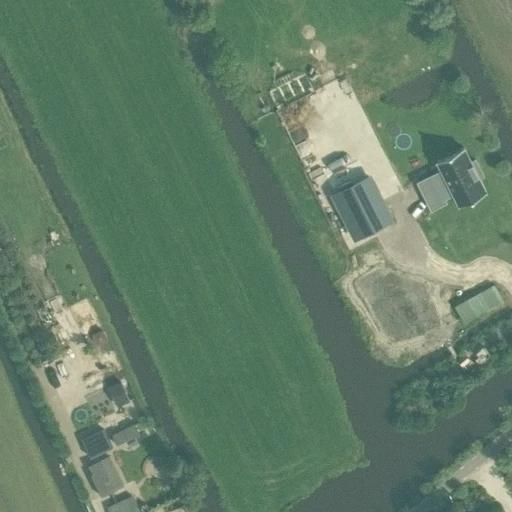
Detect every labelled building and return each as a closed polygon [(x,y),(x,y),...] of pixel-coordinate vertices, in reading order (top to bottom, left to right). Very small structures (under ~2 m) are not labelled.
[(432,175),(417,182),(431,209),(445,202),(442,196),(451,191),(459,206),(486,192),(478,178),(483,175),(475,160),(470,162),(463,147),(436,161),(441,171),(444,176),(434,181),(432,175)] [(371,173),(330,194),(354,241),(395,220),(371,173)] [(493,284),(454,306),(463,323),(502,300),(493,284)] [(121,381),(107,387),(117,407),(130,401),(121,381)] [(116,444),(140,434),(136,423),(112,433),(116,444)] [(80,439),(89,457),(111,446),(102,428),(80,439)] [(102,497),(115,491),(100,460),(89,466),(93,475),(91,476),(102,497)] [(108,511),(140,511),(133,498),(108,510),(108,511)] [(165,511),(170,511),(177,509),(173,500),(162,505),(165,511)]
